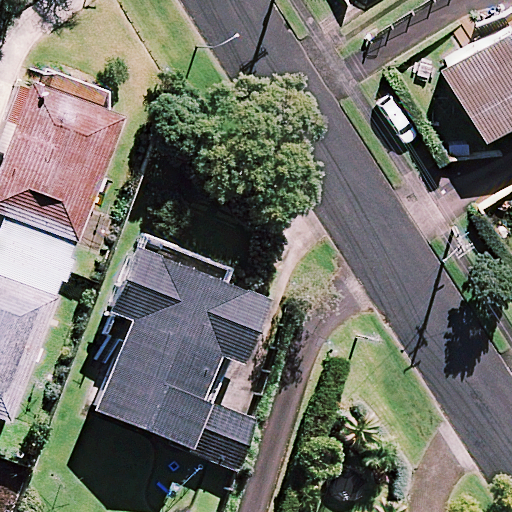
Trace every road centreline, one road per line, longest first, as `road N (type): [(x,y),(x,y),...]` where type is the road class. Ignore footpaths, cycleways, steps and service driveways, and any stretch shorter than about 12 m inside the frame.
road 1 (residential): [(231,0),(386,235)]
road 2 (residential): [(386,235),(511,430)]
road 3 (residential): [(511,157),(386,235)]
